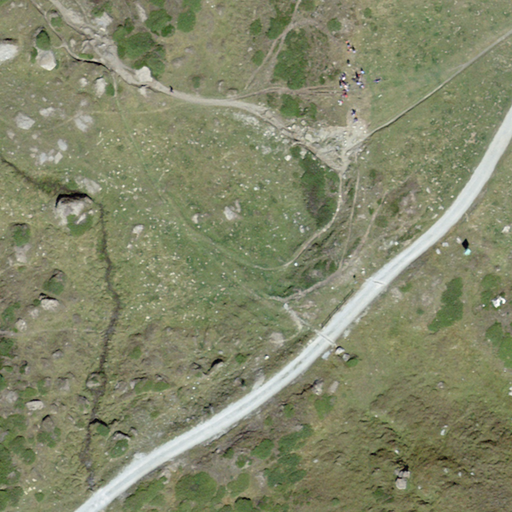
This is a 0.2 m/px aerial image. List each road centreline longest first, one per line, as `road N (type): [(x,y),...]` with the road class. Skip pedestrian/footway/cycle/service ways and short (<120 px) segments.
road 1 (track): [(62,511),(337,332)]
road 2 (track): [(511,128),(462,211),(337,332)]
